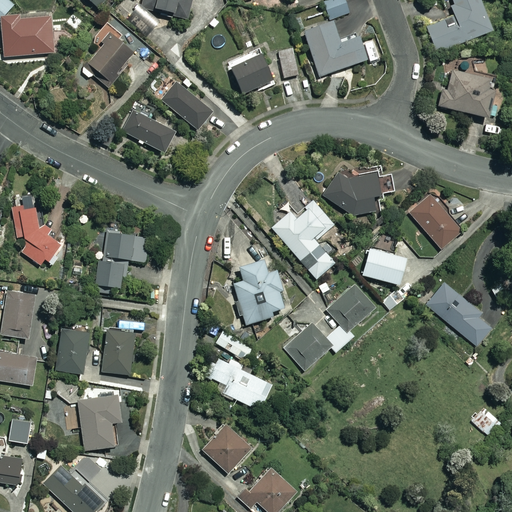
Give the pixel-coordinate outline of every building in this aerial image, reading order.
[(0,28),(0,19),(3,19),(16,6),(9,0),(0,0),(0,30),(0,31),(0,28)] [(105,0),(88,0),(98,9),(105,0)] [(142,0),(141,8),(172,14),(172,17),(187,20),(191,0),(142,0)] [(349,13),(344,0),(332,0),(324,3),(330,20),(349,13)] [(479,0),(451,0),(453,5),(449,7),(452,15),(425,25),(435,52),(491,32),(479,0)] [(247,35),(236,11),(223,18),(236,46),(244,43),(241,37),(247,35)] [(0,19),(0,28),(0,31),(3,58),(56,54),(53,15),(3,19),(0,19)] [(171,36),(141,15),(133,27),(163,48),(171,36)] [(339,42),(332,22),(303,32),(318,77),(366,61),(357,36),(339,42)] [(120,33),(105,23),(92,43),(100,48),(88,66),(113,83),(133,53),(115,41),(120,33)] [(299,75),(294,49),(278,52),(284,78),(299,75)] [(273,81),(262,55),(231,69),(242,95),(273,81)] [(489,80),(452,72),(447,91),(442,90),(438,107),(487,119),(493,93),(486,91),(489,80)] [(211,113),(177,84),(162,101),(196,130),(211,113)] [(173,133),(134,113),(123,133),(163,153),(173,133)] [(346,180),(336,172),(320,194),(351,216),(379,211),(375,196),(394,192),(391,175),(377,177),(377,174),(346,180)] [(463,231),(432,195),(409,214),(440,250),(463,231)] [(333,226),(313,202),(302,210),(305,213),(296,220),(290,213),(272,228),(316,280),(334,264),(315,242),(333,226)] [(13,211),(16,238),(20,252),(40,266),(44,260),(53,266),(57,260),(50,255),(62,236),(44,227),(36,208),(13,211)] [(121,233),(107,231),(103,257),(145,263),(148,239),(121,235),(121,233)] [(405,260),(369,249),(361,276),(397,286),(405,260)] [(96,261),(93,287),(97,287),(96,293),(108,294),(109,288),(121,289),(122,275),(126,276),(127,264),(96,261)] [(266,275),(262,262),(239,270),(243,282),(233,285),(246,326),(272,318),(270,313),(283,309),(277,291),(281,290),(276,272),(266,275)] [(494,326),(443,284),(426,306),(477,347),(494,326)] [(373,307),(354,286),(327,312),(339,326),(326,339),(338,351),(353,337),(348,331),(373,307)] [(35,295),(7,292),(0,336),(29,340),(35,295)] [(331,346),(312,325),(284,349),(303,371),(331,346)] [(89,335),(63,330),(55,370),(82,375),(89,335)] [(134,332),(106,330),(102,373),(130,376),(134,332)] [(224,332),(216,344),(243,360),(250,349),(224,332)] [(36,359),(0,353),(0,381),(32,387),(36,359)] [(231,361),(228,365),(218,360),(215,365),(211,363),(204,376),(226,387),(223,394),(259,412),(271,386),(238,370),(240,365),(231,361)] [(117,391),(100,393),(101,398),(78,401),(84,451),(115,447),(112,423),(121,422),(117,391)] [(500,424),(485,409),(473,422),(488,437),(500,424)] [(29,423),(12,421),(9,442),(26,444),(29,423)] [(250,447),(225,426),(202,452),(227,473),(250,447)] [(0,483),(17,486),(20,460),(0,457),(0,483)] [(87,457),(75,470),(89,483),(101,470),(87,457)] [(82,487),(61,466),(43,485),(71,511),(96,511),(104,503),(84,485),(82,487)] [(276,511),(294,492),(270,471),(250,494),(245,490),(238,498),(250,509),(256,503),(266,511),(276,511)] [(221,488),(194,481),(191,496),(217,503),(221,488)]
